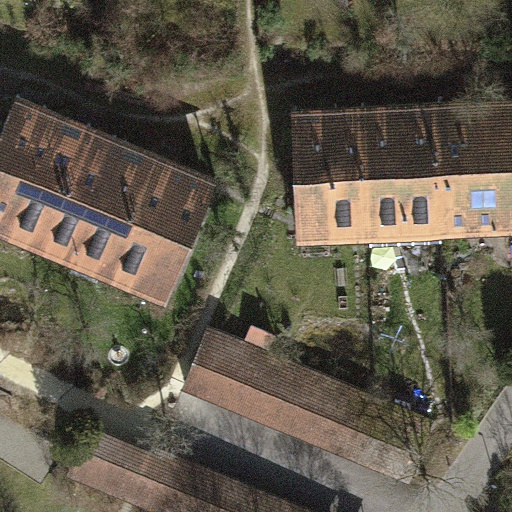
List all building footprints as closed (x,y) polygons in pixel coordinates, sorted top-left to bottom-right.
[(0,136),(0,222),(37,238),(89,114),(22,85),(0,136)] [(511,87),(447,90),(453,226),(511,223),(511,87)] [(374,93),(379,229),(379,243),(453,240),(453,226),(447,90),(374,93)] [(298,96),(303,232),(379,229),(374,93),(298,96)] [(97,283),(104,266),(156,142),(89,114),(37,238),(44,241),(38,255),(55,262),(61,248),(80,256),(72,273),(97,283)] [(104,266),(171,294),(224,170),(183,153),(189,139),(162,128),(156,142),(104,266)] [(246,339),(210,324),(185,384),(346,451),(371,391),(272,350),(280,331),(253,320),(246,339)] [(319,511),(103,421),(83,469),(184,511),(319,511)]
